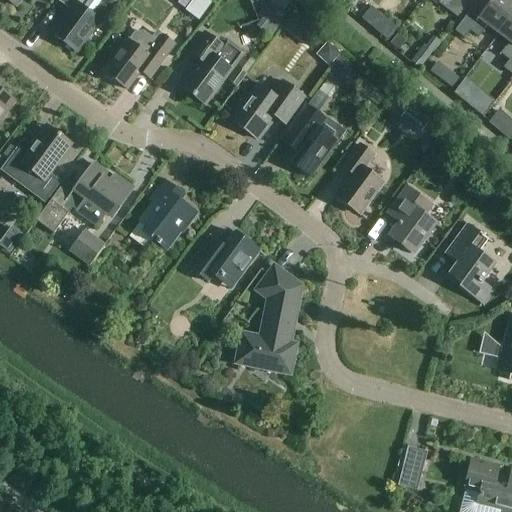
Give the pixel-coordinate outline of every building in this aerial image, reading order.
[(99,0),(58,0),(57,1),(68,9),(50,33),(76,52),(99,21),(102,24),(113,10),(99,0)] [(166,0),(155,0),(148,19),(165,26),(174,3),(166,0)] [(440,0),(438,4),(457,18),(470,0),(440,0)] [(498,34),(511,16),(511,0),(492,0),(485,11),(476,4),(455,32),(464,39),(470,31),(479,38),(487,26),(498,34)] [(277,29),(288,15),(270,2),(259,17),(277,29)] [(235,32),(250,19),(242,10),(227,23),(235,32)] [(294,10),(282,24),(290,31),(302,17),(294,10)] [(511,16),(498,34),(509,43),(501,54),(509,61),(503,68),(511,74),(511,16)] [(153,38),(145,33),(135,34),(129,43),(127,41),(103,73),(126,90),(140,72),(149,80),(174,46),(157,33),(153,38)] [(181,88),(206,106),(244,55),(228,42),(223,48),(204,33),(188,55),(200,63),(181,88)] [(331,67),(342,54),(328,43),(318,56),(331,67)] [(424,45),(410,63),(419,70),(433,52),(424,45)] [(346,79),(355,67),(340,57),(332,69),(346,79)] [(107,80),(94,74),(98,65),(84,59),(78,73),(92,79),(87,91),(100,97),(107,80)] [(446,69),(438,80),(450,89),(459,78),(446,69)] [(304,99),(282,82),(272,95),(257,84),(247,99),(243,96),(236,106),(240,109),(230,121),(256,140),(273,117),(285,126),(304,99)] [(0,119),(12,102),(0,93),(0,119)] [(308,177),(334,142),(318,130),(325,120),(306,107),(280,143),(291,151),(284,160),(308,177)] [(422,134),(429,126),(408,110),(402,118),(422,134)] [(511,142),(511,140),(511,121),(499,111),(489,123),(511,142)] [(49,176),(71,146),(45,127),(29,148),(22,143),(1,172),(45,203),(59,183),(49,176)] [(359,215),(382,183),(363,170),(373,156),(359,146),(343,168),(352,174),(335,197),(359,215)] [(472,162),(464,173),(473,180),(481,169),(472,162)] [(111,179),(92,165),(75,188),(65,181),(35,221),(53,234),(72,208),(97,226),(112,205),(118,209),(132,191),(113,176),(111,179)] [(183,232),(196,214),(179,202),(183,196),(163,181),(149,201),(152,204),(138,223),(139,224),(129,238),(145,250),(153,240),(167,251),(182,231),(183,232)] [(489,182),(481,193),(499,206),(507,196),(489,182)] [(413,254),(435,225),(424,216),(430,206),(407,189),(388,214),(399,223),(389,236),(413,254)] [(2,223),(25,243),(39,227),(16,207),(2,223)] [(483,306),(493,292),(482,284),(496,265),(479,252),(488,240),(466,224),(444,254),(457,263),(448,275),(461,285),(459,288),(483,306)] [(89,268),(106,246),(86,230),(69,252),(89,268)] [(240,233),(238,237),(233,233),(223,247),(210,238),(187,267),(207,282),(212,276),(230,289),(258,252),(249,245),(251,242),(240,233)] [(293,324),(300,287),(273,268),(255,292),(267,300),(259,339),(241,335),(235,364),(289,375),(295,346),(284,343),(289,323),(293,324)] [(511,321),(502,360),(499,371),(511,374),(511,375),(511,378),(511,321)] [(407,449),(401,472),(419,477),(425,453),(407,449)] [(498,466),(479,461),(474,460),(470,459),(463,489),(464,489),(457,511),(498,511),(499,510),(500,510),(501,510),(500,511),(511,511),(511,469),(508,479),(496,475),(498,466)]
